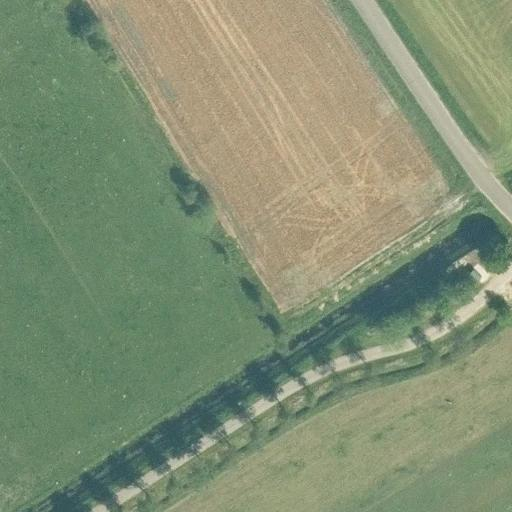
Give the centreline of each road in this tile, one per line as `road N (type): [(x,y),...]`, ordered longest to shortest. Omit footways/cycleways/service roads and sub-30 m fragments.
road 1 (unclassified): [(96,511),(312,374),(431,334),(511,265)]
road 2 (tertiary): [(511,209),(474,167),(362,0)]
